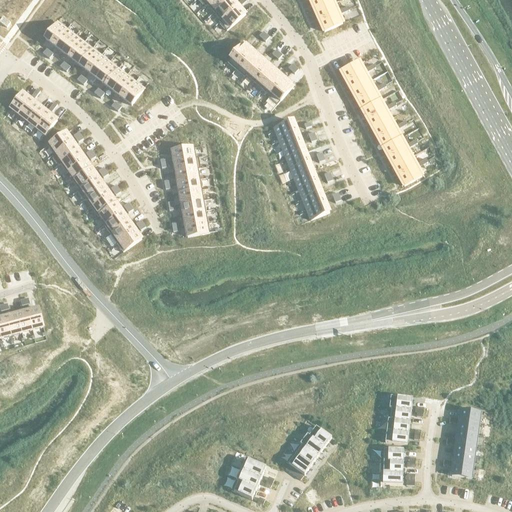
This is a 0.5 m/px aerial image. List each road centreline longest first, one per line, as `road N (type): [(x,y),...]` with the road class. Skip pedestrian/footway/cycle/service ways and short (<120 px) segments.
road 1 (tertiary): [(511,268),(450,295),(258,334),(176,371)]
road 2 (tertiary): [(182,389),(267,351),(434,319),(511,289)]
road 3 (residential): [(10,60),(99,134),(159,232)]
road 4 (residential): [(260,0),(310,64),(367,202)]
road 5 (tertiary): [(162,381),(91,437),(30,511)]
road 6 (tertiary): [(51,511),(107,446),(182,389)]
road 7 (secondary): [(428,0),(511,155)]
road 8 (tertiary): [(176,371),(66,264)]
road 9 (tertiary): [(66,264),(87,300),(162,381)]
